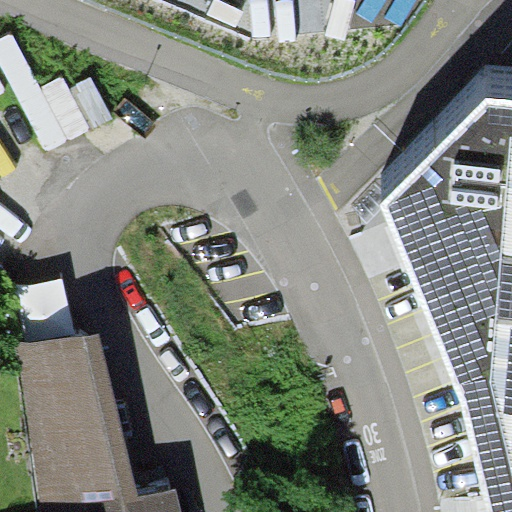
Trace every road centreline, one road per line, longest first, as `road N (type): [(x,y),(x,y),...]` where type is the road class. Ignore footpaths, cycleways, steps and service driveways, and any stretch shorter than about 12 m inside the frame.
road 1 (residential): [(294,223),(200,182),(112,202),(88,275),(210,484),(217,511)]
road 2 (residential): [(397,511),(394,471),(294,223)]
road 3 (residential): [(294,223),(492,0)]
